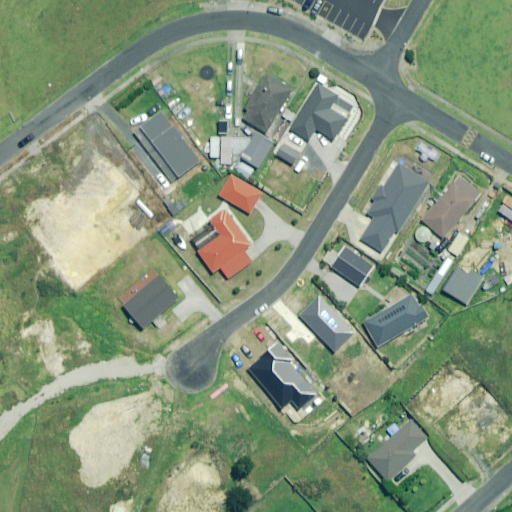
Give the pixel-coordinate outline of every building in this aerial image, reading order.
[(293,90),(266,73),(245,108),(248,110),(243,119),(266,133),(293,90)] [(306,94),(298,89),(289,103),(297,108),(306,94)] [(199,161),(160,110),(140,125),(178,176),(199,161)] [(252,182),(258,172),(274,144),(257,133),(252,140),(244,139),(222,138),(220,163),(231,164),(228,168),(252,182)] [(429,183),(400,163),(383,187),(380,185),(371,198),(374,201),(366,213),(374,219),(359,240),(380,254),(429,183)] [(477,199),(457,181),(422,220),(442,238),(477,199)] [(426,227),(425,227),(424,227),(423,227),(421,227),(420,227),(418,228),(417,229),(416,230),(415,232),(415,233),(414,235),(414,236),(415,238),(415,239),(416,240),(417,242),(418,243),(419,243),(421,244),(422,244),(423,244),(424,244),(426,244),(427,244),(429,243),(430,242),(431,241),(432,239),(432,238),(433,237),(433,235),(432,233),(432,232),(431,231),(430,229),(429,228),(428,228),(426,227)] [(446,276),(468,241),(458,234),(445,256),(441,253),(433,267),(446,276)] [(8,405),(20,401),(16,389),(4,393),(8,405)] [(426,439),(410,421),(367,458),(387,481),(416,455),(412,451),(426,439)]
